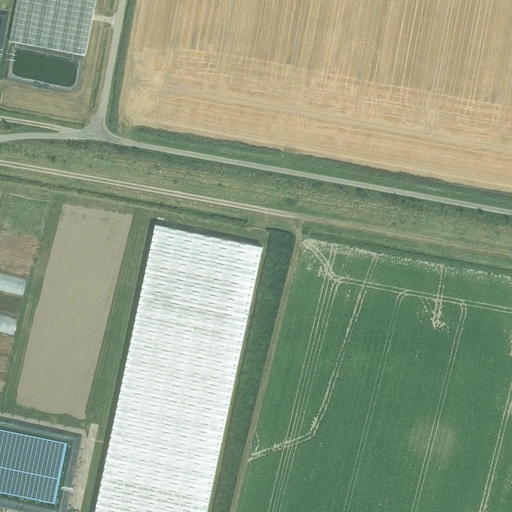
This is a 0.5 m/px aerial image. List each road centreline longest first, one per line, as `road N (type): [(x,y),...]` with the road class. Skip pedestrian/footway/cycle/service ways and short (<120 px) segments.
road 1 (track): [(0,162),(511,257)]
road 2 (unclassified): [(511,215),(97,139)]
road 3 (unclassified): [(97,139),(122,0)]
